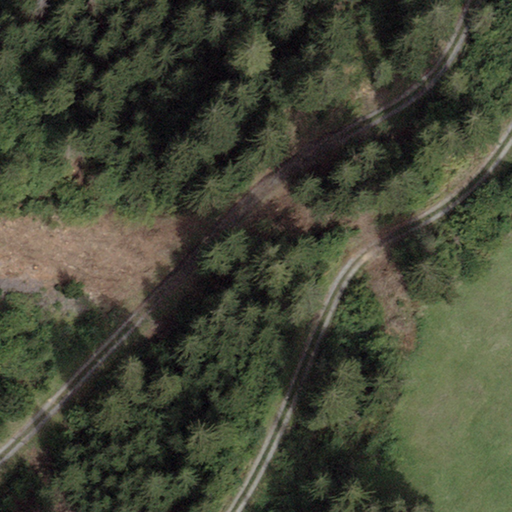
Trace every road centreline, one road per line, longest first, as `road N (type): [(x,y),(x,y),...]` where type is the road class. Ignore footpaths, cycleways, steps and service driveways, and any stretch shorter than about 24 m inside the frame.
road 1 (track): [(0,461),(294,152),(389,113),(437,76),(474,0)]
road 2 (track): [(511,130),(479,179),(345,274),(262,462),(229,511)]
